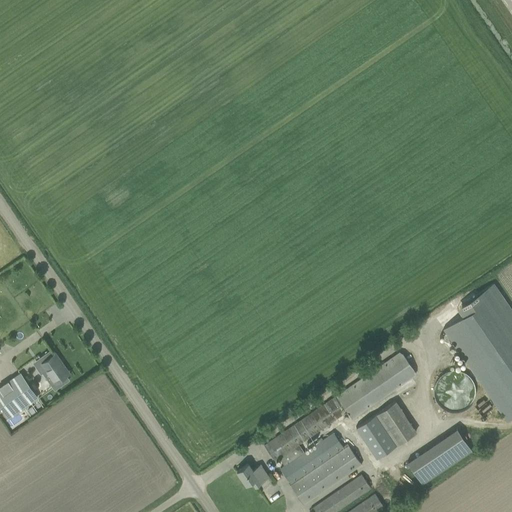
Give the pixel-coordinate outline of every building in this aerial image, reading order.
[(511,417),(511,310),(493,283),(461,304),(467,312),(443,328),(507,421),(511,417)] [(29,322),(23,327),(29,335),(35,330),(29,322)] [(42,362),(36,366),(41,373),(42,372),(54,389),(68,379),(65,375),(67,374),(62,366),(63,365),(55,353),(53,354),(50,350),(39,358),(42,362)] [(280,468),(290,482),(289,483),(303,504),(362,464),(347,443),(343,446),(332,432),(303,452),(298,444),(347,410),(352,418),(415,374),(399,351),(336,395),(264,445),(274,460),(278,457),(284,465),(280,468)] [(473,374),(443,371),(443,378),(438,378),(436,401),(470,405),(473,374)] [(0,387),(0,411),(4,409),(10,418),(38,398),(20,373),(0,387)] [(416,431),(395,400),(356,427),(376,457),(416,431)] [(407,461),(422,483),(472,450),(457,428),(407,461)] [(255,485),(263,479),(268,476),(260,465),(252,470),(248,463),(236,471),(246,484),(251,480),(255,485)] [(312,511),(333,511),(370,487),(361,474),(319,503),(310,509),(312,511)] [(375,493),(347,511),(376,511),(384,507),(375,493)]
